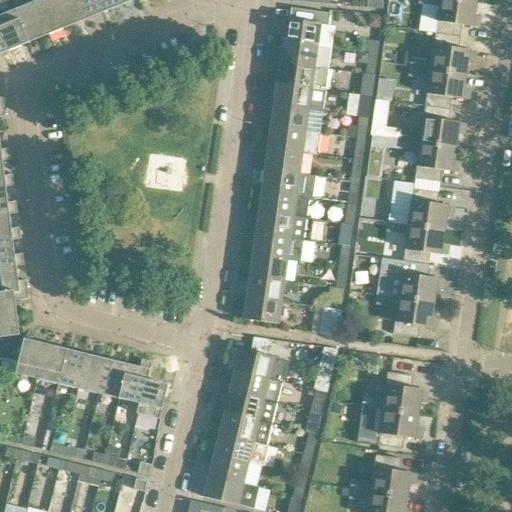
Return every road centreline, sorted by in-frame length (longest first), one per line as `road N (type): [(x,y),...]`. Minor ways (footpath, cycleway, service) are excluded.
road 1 (residential): [(203,347),(55,307),(27,85),(41,72),(222,0),(248,2)]
road 2 (residential): [(462,362),(511,7)]
road 3 (residential): [(203,347),(248,2)]
road 4 (residential): [(164,511),(203,347)]
road 5 (residential): [(442,511),(462,362)]
